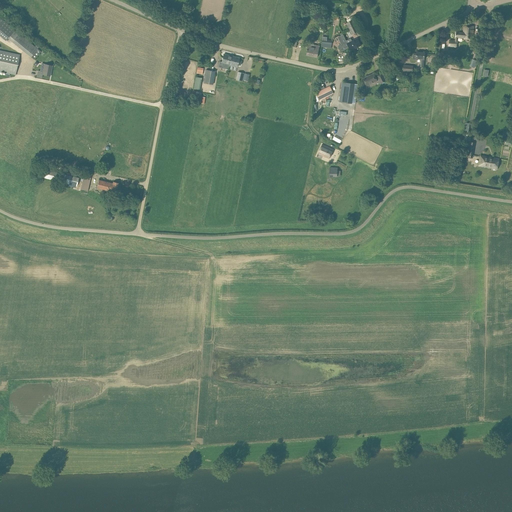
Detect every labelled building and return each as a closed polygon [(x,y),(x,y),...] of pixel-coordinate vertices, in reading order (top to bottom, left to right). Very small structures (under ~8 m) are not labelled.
[(8,39),(34,60),(41,52),(38,49),(0,18),(0,35),(6,41),(8,39)] [(358,31),(353,20),(351,20),(346,23),(351,34),(358,31)] [(473,38),(474,27),(464,26),(463,33),(456,32),(455,41),(449,40),(449,46),(456,47),(457,37),(473,38)] [(352,41),(350,38),(346,40),(343,34),(337,37),(341,45),(347,42),(347,43),(351,51),(361,45),(358,38),(352,41)] [(322,39),(321,47),(331,48),(332,40),(322,39)] [(320,46),(314,45),(313,46),(308,45),(306,55),(317,57),(320,46)] [(0,71),(15,75),(20,55),(0,50),(0,71)] [(426,57),(426,53),(417,52),(417,54),(413,53),(412,60),(417,60),(417,59),(420,59),(420,67),(423,68),(424,57),(426,57)] [(229,65),(232,57),(223,55),(222,61),(219,61),(218,66),(228,69),(229,65)] [(229,65),(237,68),(239,59),(232,57),(229,65)] [(38,71),(37,77),(42,78),(43,75),(50,76),(52,66),(44,64),(43,72),(38,71)] [(206,70),(203,83),(213,85),(215,71),(206,70)] [(242,82),(244,74),(238,72),(236,80),(242,82)] [(380,84),(386,81),(382,74),(377,76),(377,77),(376,78),(374,74),(368,77),(368,76),(363,79),(367,86),(377,81),(378,80),(380,84)] [(202,78),(196,77),(193,89),(200,90),(202,78)] [(352,104),(354,84),(342,82),(340,102),(352,104)] [(329,86),(315,93),(319,100),(333,94),(329,86)] [(469,131),(464,130),(464,136),(463,141),(468,141),(466,157),(473,158),(475,143),(470,142),(471,137),(469,137),(469,131)] [(329,159),(333,150),(322,145),(318,154),(329,159)] [(480,157),(478,166),(497,169),(499,159),(493,158),(493,159),(480,157)] [(337,177),(337,171),(333,171),(334,167),(330,167),(329,176),(337,177)] [(42,169),(40,177),(44,178),(77,187),(79,178),(42,169)] [(81,190),(88,191),(91,177),(84,176),(83,178),(81,178),(81,180),(82,182),(81,190)] [(99,180),(97,189),(111,192),(110,195),(116,196),(119,183),(113,182),(113,183),(99,180)]
